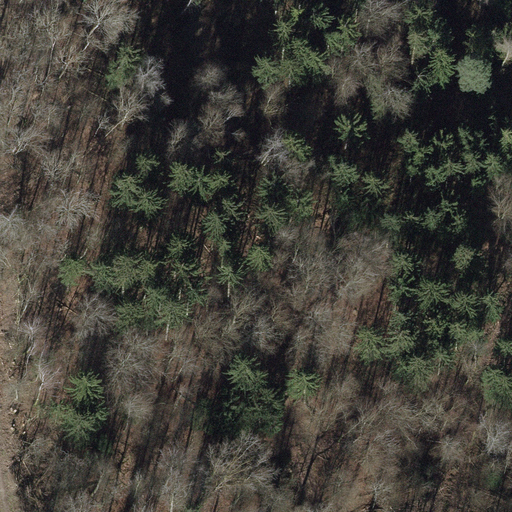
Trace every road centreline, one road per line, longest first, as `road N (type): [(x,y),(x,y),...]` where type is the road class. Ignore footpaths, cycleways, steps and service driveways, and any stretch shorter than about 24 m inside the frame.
road 1 (track): [(315,511),(237,244),(189,0)]
road 2 (track): [(511,326),(485,383),(449,511)]
